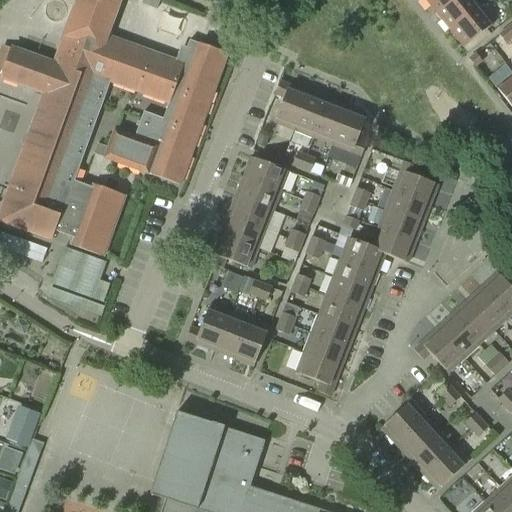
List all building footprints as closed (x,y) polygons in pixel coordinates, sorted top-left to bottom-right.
[(3,47),(3,48),(0,55),(0,77),(43,93),(0,212),(0,220),(51,239),(54,232),(74,239),(72,247),(100,257),(122,196),(94,186),(92,190),(73,182),(109,83),(168,105),(163,120),(144,113),(135,138),(114,130),(107,148),(103,159),(178,186),(226,54),(188,41),(180,65),(105,38),(118,0),(77,0),(54,65),(3,47)] [(142,0),(141,4),(156,10),(159,1),(156,0),(142,0)] [(424,0),(435,13),(451,0),(424,0)] [(480,9),(472,0),(451,0),(435,13),(450,32),(480,9)] [(480,9),(450,32),(463,48),(492,24),(480,9)] [(489,34),(486,29),(463,48),(467,53),(489,34)] [(511,37),(505,29),(497,36),(503,44),(511,37)] [(475,54),(467,59),(474,67),(481,62),(475,54)] [(511,73),(495,88),(511,109),(511,73)] [(283,98),(273,123),(282,127),(277,138),(288,143),(293,131),(307,93),(278,82),(274,95),(283,98)] [(310,137),(312,138),(326,100),(307,93),(293,131),(288,143),(305,149),(310,137)] [(331,145),(345,107),(326,100),(312,138),(331,145)] [(357,138),(366,115),(345,107),(331,145),(363,157),(368,142),(357,138)] [(267,137),(259,135),(256,145),(263,148),(267,137)] [(96,144),(92,155),(103,159),(107,148),(96,144)] [(300,170),(305,157),(296,153),(291,166),(300,170)] [(315,160),(305,157),(300,170),(310,173),(315,160)] [(288,173),(249,158),(242,177),(281,192),(288,173)] [(390,179),(394,164),(375,159),(371,174),(390,179)] [(392,191),(430,205),(437,186),(412,176),(416,167),(403,162),(392,191)] [(281,192),(242,177),(234,197),(273,212),(281,192)] [(350,197),(365,203),(369,194),(354,188),(350,197)] [(384,210),(422,225),(430,205),(392,191),(383,188),(376,207),(384,210)] [(303,202),(318,207),(322,198),(307,192),(303,202)] [(273,212),(234,197),(227,215),(266,230),(273,212)] [(362,212),(365,203),(350,197),(347,206),(362,212)] [(299,210),(312,215),(314,216),(318,207),(303,202),(299,210)] [(376,230),(414,244),(422,225),(384,210),(376,230)] [(266,230),(227,215),(220,234),(258,249),(266,230)] [(339,226),(341,227),(354,232),(358,222),(343,217),(339,226)] [(369,249),(384,255),(407,264),(414,244),(376,230),(369,249)] [(288,239),(301,244),(305,236),(292,231),(288,239)] [(258,249),(220,234),(208,264),(221,269),(225,260),(250,270),(258,249)] [(307,246),(320,251),(324,243),(311,238),(307,246)] [(3,239),(0,245),(0,255),(42,272),(48,257),(3,239)] [(284,249),(288,250),(297,254),(301,244),(288,239),(284,249)] [(339,258),(377,273),(384,255),(369,249),(346,240),(339,258)] [(316,261),(320,251),(307,246),(303,256),(316,261)] [(63,248),(48,290),(45,298),(99,318),(105,304),(102,303),(108,285),(98,281),(105,263),(63,248)] [(321,253),(314,268),(326,274),(333,259),(321,253)] [(332,278),(370,293),(377,273),(339,258),(332,278)] [(508,317),(511,314),(511,290),(496,273),(481,287),(508,317)] [(228,275),(224,287),(235,291),(239,279),(228,275)] [(290,284),(305,290),(309,281),(294,275),(290,284)] [(370,293),(332,278),(324,296),(362,311),(370,293)] [(247,296),(256,299),(262,285),(253,281),(247,296)] [(305,290),(290,284),(287,294),(302,299),(305,290)] [(262,285),(256,299),(266,303),(271,288),(262,285)] [(508,317),(481,287),(466,301),(494,331),(508,317)] [(317,316),(355,331),(362,311),(324,296),(317,316)] [(494,331),(466,301),(451,315),(479,345),(494,331)] [(281,312),(280,313),(279,313),(276,321),(291,326),(298,308),(285,303),(281,313),(281,312)] [(208,306),(199,331),(190,328),(184,341),(214,352),(229,315),(208,306)] [(229,315),(214,352),(233,359),(247,322),(229,315)] [(479,345),(451,315),(436,329),(464,359),(479,345)] [(310,334),(348,349),(355,331),(317,316),(310,334)] [(291,326),(276,321),(272,332),(287,337),(291,326)] [(233,359),(251,367),(266,329),(247,322),(233,359)] [(429,354),(447,374),(464,359),(436,329),(412,350),(422,361),(429,354)] [(302,353),(340,368),(348,349),(310,334),(302,353)] [(302,353),(294,374),(320,383),(316,392),(329,397),(340,368),(302,353)] [(498,353),(491,359),(501,370),(508,364),(498,353)] [(501,370),(491,359),(484,366),(494,377),(501,370)] [(446,384),(440,389),(435,394),(442,401),(453,391),(446,384)] [(497,400),(503,407),(511,398),(511,395),(507,390),(497,400)] [(448,408),(453,403),(459,398),(453,391),(442,401),(448,408)] [(511,398),(503,407),(510,414),(511,412),(511,398)] [(392,443),(422,415),(410,402),(380,429),(392,443)] [(28,446),(30,440),(39,416),(18,408),(7,439),(28,446)] [(263,511),(270,494),(250,487),(265,442),(176,413),(149,496),(164,500),(160,511),(263,511)] [(463,424),(470,431),(481,421),(474,414),(463,424)] [(438,433),(422,415),(392,443),(408,461),(438,433)] [(481,421),(470,431),(476,438),(487,428),(481,421)] [(452,448),(438,433),(408,461),(422,475),(452,448)] [(41,444),(30,440),(28,446),(24,457),(35,461),(41,444)] [(452,448),(422,475),(436,491),(466,464),(452,448)] [(511,476),(499,488),(511,501),(511,476)] [(0,499),(5,501),(11,484),(0,479),(0,499)] [(511,511),(511,501),(499,488),(485,501),(495,511),(511,511)] [(325,511),(270,494),(263,511),(325,511)] [(495,511),(485,501),(473,511),(495,511)]
